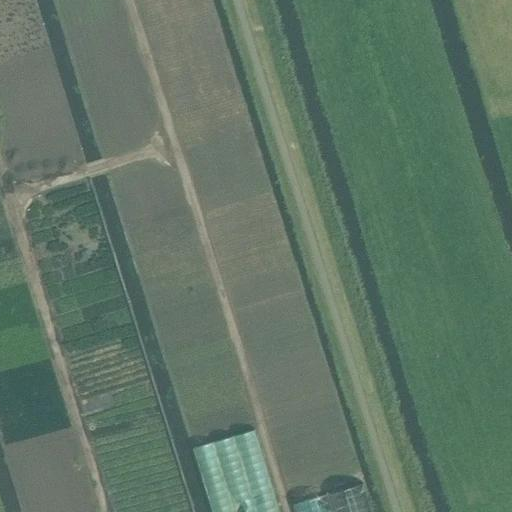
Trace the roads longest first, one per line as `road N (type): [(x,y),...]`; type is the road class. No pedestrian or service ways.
road 1 (track): [(284,511),(127,0)]
road 2 (track): [(105,511),(0,171)]
